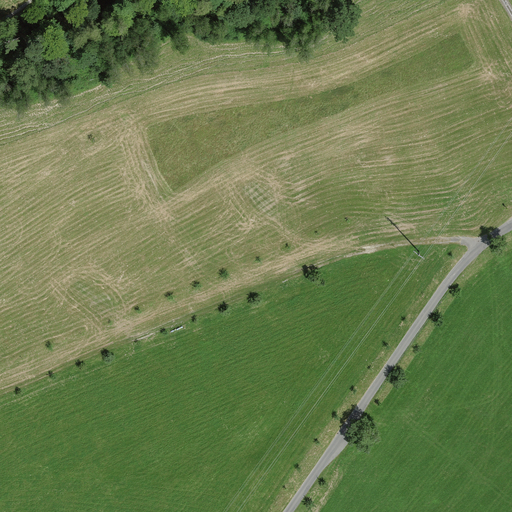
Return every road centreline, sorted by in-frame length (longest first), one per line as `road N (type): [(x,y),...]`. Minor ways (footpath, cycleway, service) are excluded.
road 1 (track): [(13,385),(374,244),(483,239)]
road 2 (tertiary): [(511,220),(468,254),(286,511)]
